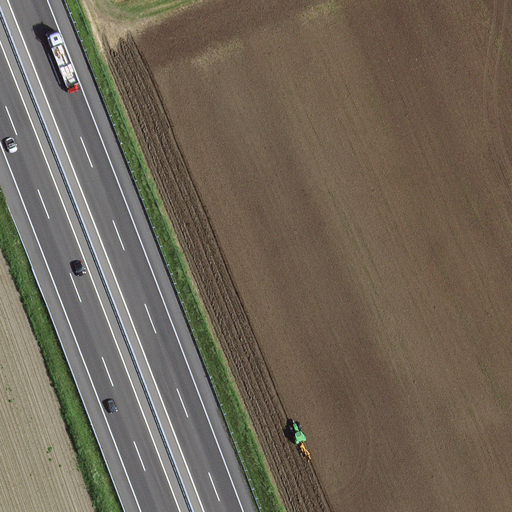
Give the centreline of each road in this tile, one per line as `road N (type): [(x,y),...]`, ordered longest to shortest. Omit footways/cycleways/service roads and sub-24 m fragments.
road 1 (motorway): [(223,511),(27,0)]
road 2 (motorway): [(0,90),(159,511)]
